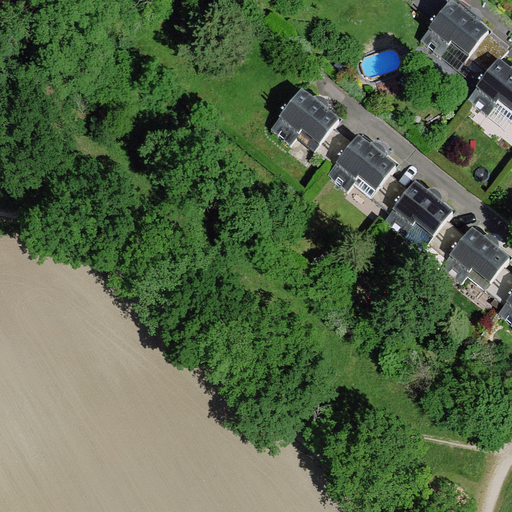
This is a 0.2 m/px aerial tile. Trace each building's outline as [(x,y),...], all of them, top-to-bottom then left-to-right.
[(480,88),(500,64),(509,52),(450,5),(420,43),(441,60),(442,58),(480,88)] [(511,114),(511,74),(500,64),(480,88),(469,101),(488,117),(499,104),(511,114)] [(336,122),(300,93),(270,130),(289,145),(295,137),(334,168),(352,145),(331,129),(336,122)] [(393,169),(357,140),(352,145),(334,168),(327,177),(346,192),(353,184),(391,215),(409,192),(388,175),(393,169)] [(450,216),(414,187),(409,192),(391,215),(384,224),(403,239),(409,231),(448,262),(466,239),(445,222),(450,216)] [(508,262),(471,233),(466,239),(448,262),(442,270),(461,285),(467,277),(506,308),(511,300),(511,275),(503,269),(508,262)] [(511,300),(506,308),(499,317),(511,327),(511,300)]
